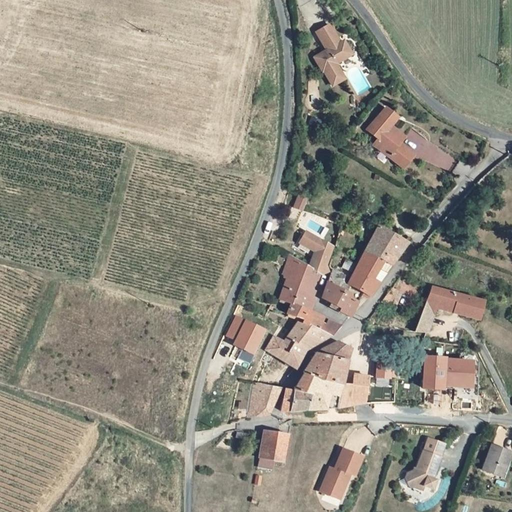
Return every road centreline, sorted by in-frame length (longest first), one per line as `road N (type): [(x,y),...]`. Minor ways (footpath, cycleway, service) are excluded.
road 1 (unclassified): [(189,447),(217,329),(260,248),(280,171),(287,59),(277,0)]
road 2 (residential): [(189,447),(269,421),(310,354),(359,326),(419,239),(505,139)]
road 3 (unclassified): [(355,0),(431,102),(505,139)]
road 4 (track): [(0,380),(189,447)]
road 5 (residential): [(381,417),(511,421)]
